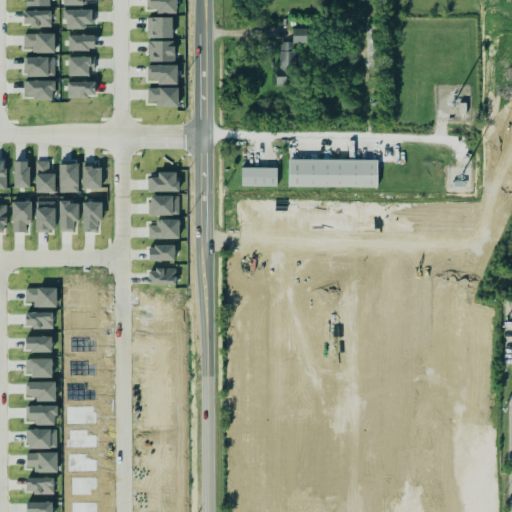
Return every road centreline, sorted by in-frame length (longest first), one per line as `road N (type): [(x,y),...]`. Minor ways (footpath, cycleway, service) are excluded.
road 1 (tertiary): [(209,511),(205,0)]
road 2 (residential): [(122,511),(119,0)]
road 3 (residential): [(0,138),(206,138)]
road 4 (residential): [(0,260),(121,260)]
